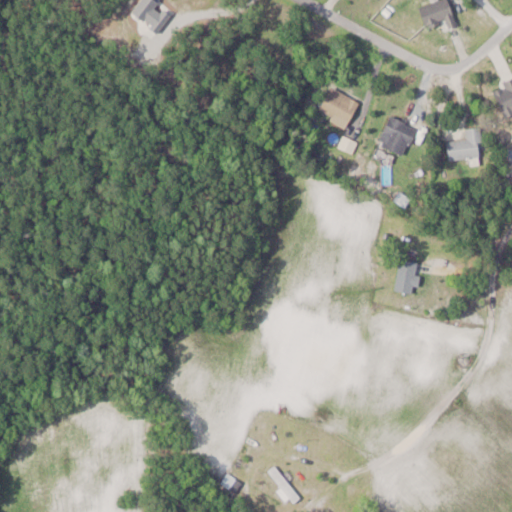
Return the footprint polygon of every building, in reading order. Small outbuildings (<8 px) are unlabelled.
[(511,113),(511,79),(494,89),(507,116),(511,113)] [(362,104),(334,86),(319,107),(347,126),(362,104)] [(380,144),(406,157),(420,129),(394,116),(380,144)] [(482,128),(467,129),(468,140),(449,142),(450,161),(484,158),(482,128)] [(416,294),(423,263),(403,259),(396,290),(416,294)] [(301,500),(280,464),(270,470),(291,506),(301,500)]
